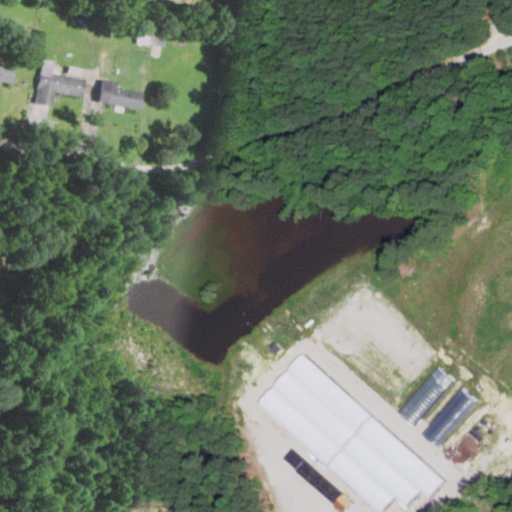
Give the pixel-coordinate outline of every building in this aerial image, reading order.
[(154,24),(136,24),(135,43),(162,45),(162,33),(154,33),(154,24)] [(51,92),(78,97),(81,78),(49,72),(51,61),(40,59),(32,102),(49,105),(51,92)] [(0,81),(9,83),(12,65),(0,63),(0,81)] [(137,108),(139,91),(115,88),(116,81),(100,79),(97,103),(137,108)] [(262,405),(384,511),(386,511),(399,497),(411,507),(426,490),(435,498),(450,480),(308,354),(262,405)] [(424,432),(438,445),(480,401),(467,388),(424,432)]
